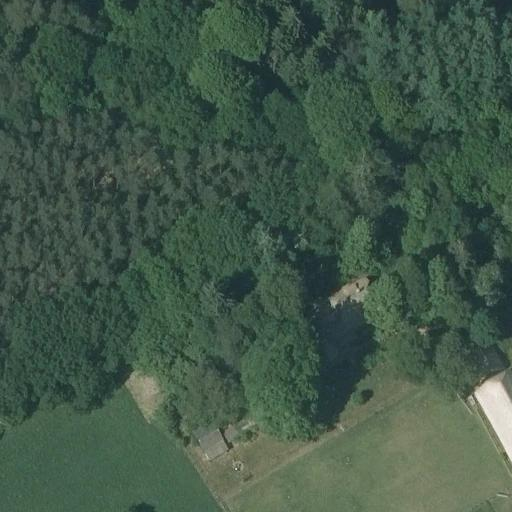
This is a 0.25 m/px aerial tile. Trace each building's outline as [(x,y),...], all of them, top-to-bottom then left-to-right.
[(314,328),(301,334),(317,364),(320,366),(324,368),(327,368),(331,366),(334,365),(336,362),(337,359),(338,357),(338,354),(336,350),(333,344),(353,334),(370,326),(368,322),(382,315),(366,283),(326,303),(327,306),(313,313),(319,325),(314,328)] [(506,339),(497,344),(502,353),(506,351),(511,362),(511,329),(503,334),(506,339)] [(487,353),(467,365),(479,387),(499,376),(487,353)] [(511,377),(474,397),(511,469),(511,377)] [(261,379),(231,397),(242,416),(272,398),(261,379)] [(274,404),(222,434),(228,445),(280,415),(274,404)] [(205,424),(191,431),(201,451),(204,456),(223,446),(209,422),(205,424)]
